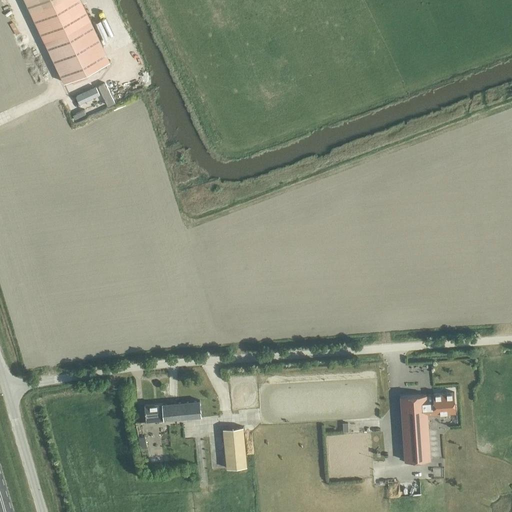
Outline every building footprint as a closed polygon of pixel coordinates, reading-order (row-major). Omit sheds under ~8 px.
[(25,0),(32,13),(64,82),(110,61),(81,0),(25,0)] [(455,412),(454,392),(433,393),(433,394),(426,395),(426,394),(400,395),(404,460),(430,458),(427,414),(455,412)] [(144,404),(146,421),(147,421),(146,421),(201,416),(200,400),(163,403),(144,404)] [(243,426),(223,428),(223,430),(226,468),(247,466),(243,426)] [(145,436),(138,437),(140,447),(147,446),(145,436)]
